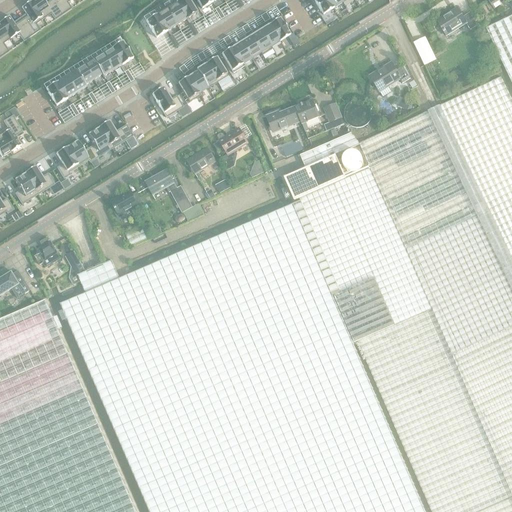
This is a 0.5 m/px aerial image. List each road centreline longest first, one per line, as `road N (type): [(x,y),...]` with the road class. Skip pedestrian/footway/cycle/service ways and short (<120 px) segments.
road 1 (tertiary): [(0,253),(406,3)]
road 2 (residential): [(271,0),(0,175)]
